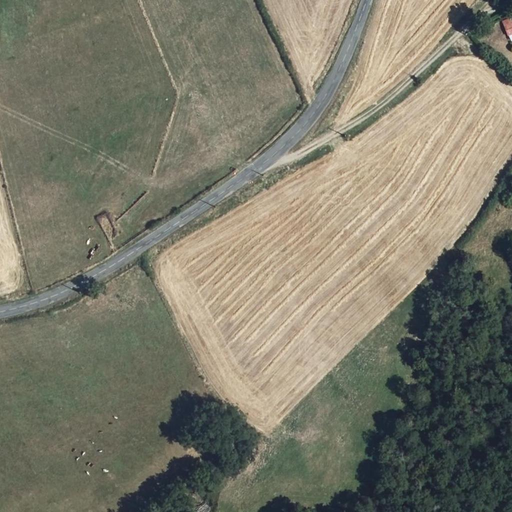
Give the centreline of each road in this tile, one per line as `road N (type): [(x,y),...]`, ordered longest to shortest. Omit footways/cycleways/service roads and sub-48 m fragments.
road 1 (tertiary): [(0,315),(83,285),(273,155),(312,115),(367,0)]
road 2 (track): [(273,155),(284,159),(379,106),(476,17),(511,2)]
